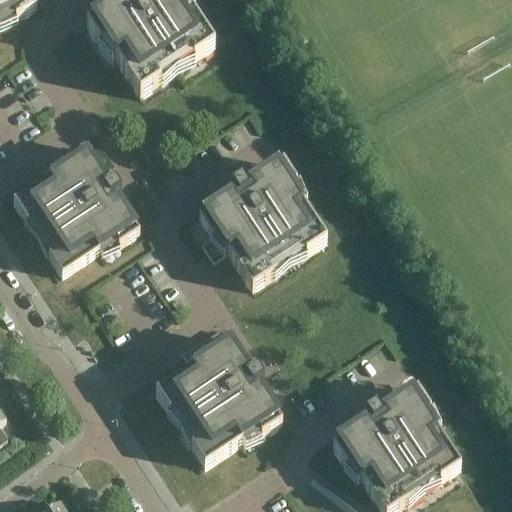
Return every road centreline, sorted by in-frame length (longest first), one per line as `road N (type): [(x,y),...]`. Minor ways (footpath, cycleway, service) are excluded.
road 1 (residential): [(83,402),(209,321),(163,243),(166,218),(267,150)]
road 2 (residential): [(0,177),(81,123),(43,65),(38,39),(95,0)]
road 3 (residential): [(228,511),(277,476),(304,436),(402,375)]
road 4 (unclassified): [(83,402),(0,287)]
road 5 (residential): [(0,510),(105,437)]
